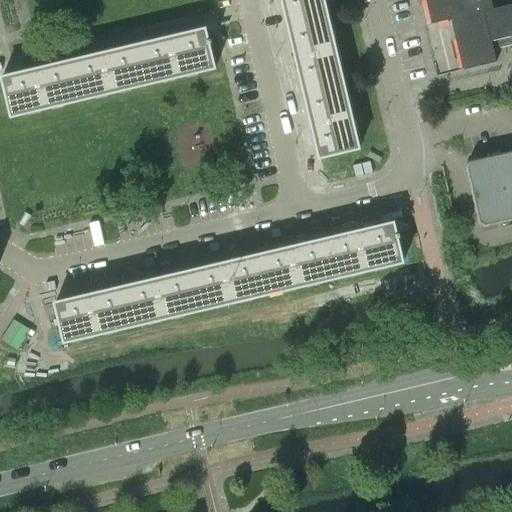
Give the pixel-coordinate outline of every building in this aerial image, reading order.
[(281,0),(287,22),(327,13),(323,0),(281,0)] [(511,0),(426,0),(432,22),(431,22),(431,24),(452,19),(463,68),(462,68),(463,70),(496,62),(495,60),(492,49),(511,44),(511,0)] [(343,80),(327,13),(287,22),(303,89),(343,80)] [(205,28),(137,44),(147,84),(214,68),(209,44),(212,43),(211,39),(208,40),(205,28)] [(79,100),(147,84),(137,44),(70,60),(79,100)] [(11,116),(79,100),(70,60),(2,76),(11,116)] [(343,80),(303,89),(319,158),(359,148),(343,80)] [(511,150),(470,160),(469,161),(466,166),(465,168),(478,222),(479,223),(484,226),(485,227),(511,220),(511,150)] [(393,222),(326,238),(335,278),(403,262),(397,238),(400,237),(399,233),(396,234),(393,222)] [(335,278),(326,238),(258,254),(268,294),(335,278)] [(200,310),(268,294),(258,254),(191,270),(200,310)] [(191,270),(123,286),(133,326),(200,310),(191,270)] [(64,342),(133,326),(123,286),(55,302),(64,342)]
